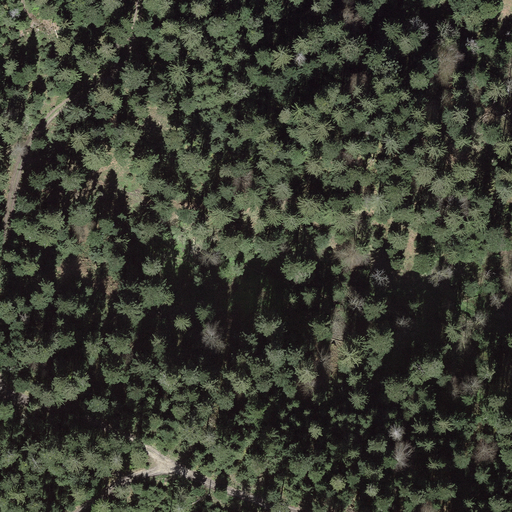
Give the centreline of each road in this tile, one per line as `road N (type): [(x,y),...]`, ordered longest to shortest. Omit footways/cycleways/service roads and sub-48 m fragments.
road 1 (track): [(286,511),(195,477),(95,421),(0,386)]
road 2 (track): [(0,260),(12,191),(33,135),(49,115),(118,72),(140,0)]
